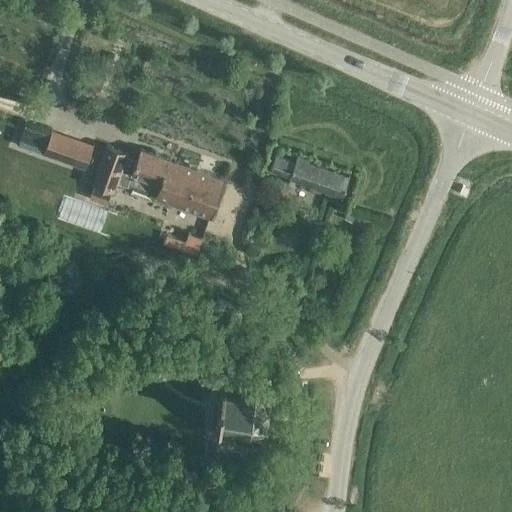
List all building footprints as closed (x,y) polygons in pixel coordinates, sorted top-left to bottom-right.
[(84,168),(92,145),(51,130),(43,153),(84,168)] [(116,182),(209,215),(222,178),(139,148),(136,159),(125,155),(127,151),(106,144),(92,183),(113,191),(116,182)] [(308,162),(308,160),(296,156),(294,162),(274,155),(269,169),(289,176),(288,177),(341,197),(348,177),(308,162)] [(336,325),(339,318),(330,314),(327,321),(336,325)] [(265,409),(270,408),(269,404),(264,406),(256,398),(258,394),(253,392),(252,395),(241,394),(242,390),(237,389),(237,394),(224,392),(225,388),(220,387),(213,431),(217,432),(218,427),(231,429),(230,433),(235,434),(235,430),(245,431),(246,435),(251,435),(250,431),(262,426),(266,429),(268,426),(263,423),(265,409)]
